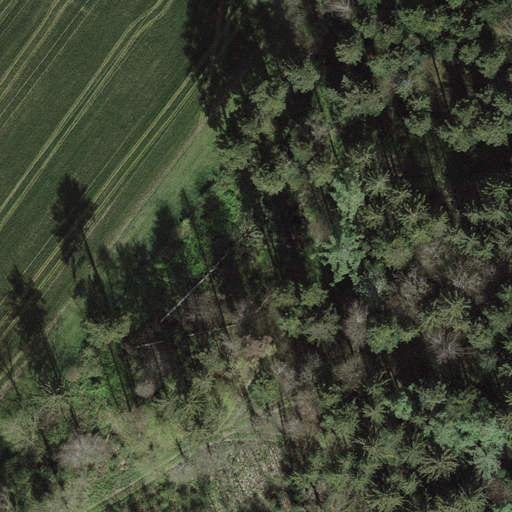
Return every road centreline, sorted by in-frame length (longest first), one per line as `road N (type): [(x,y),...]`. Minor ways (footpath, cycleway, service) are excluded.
road 1 (track): [(59,511),(208,436),(477,329),(511,286)]
road 2 (track): [(208,436),(332,265),(327,132),(264,0)]
